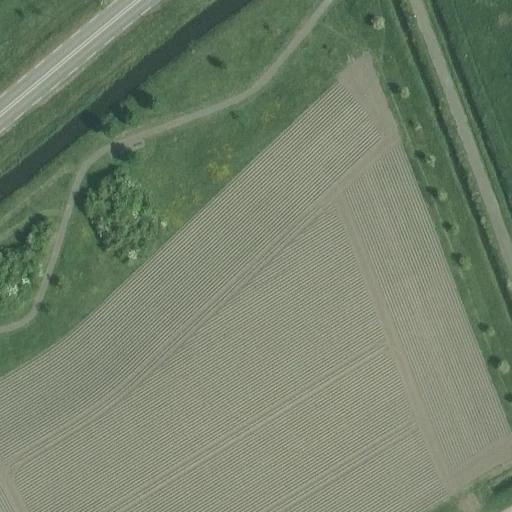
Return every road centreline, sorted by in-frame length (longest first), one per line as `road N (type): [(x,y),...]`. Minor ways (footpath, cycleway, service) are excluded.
road 1 (unclassified): [(511,265),(412,0)]
road 2 (tertiary): [(138,0),(0,113)]
